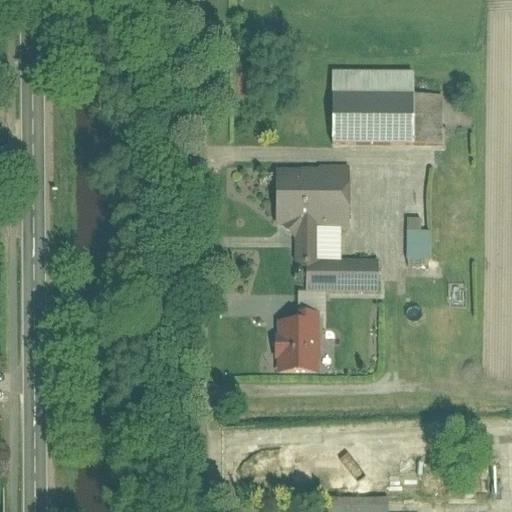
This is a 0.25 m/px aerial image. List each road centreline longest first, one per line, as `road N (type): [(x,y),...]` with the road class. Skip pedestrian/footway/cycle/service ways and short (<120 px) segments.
road 1 (unclassified): [(200,511),(196,0)]
road 2 (tertiary): [(33,511),(31,0)]
